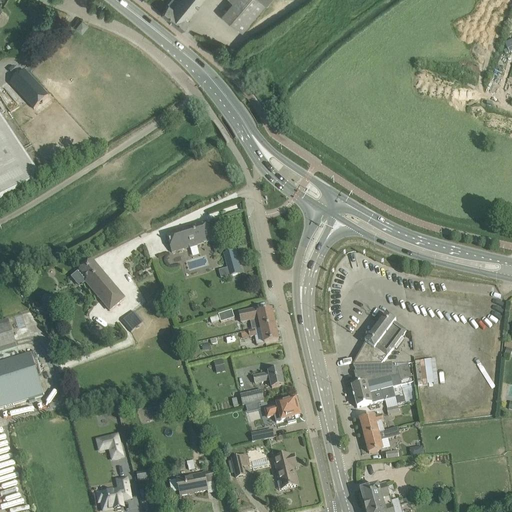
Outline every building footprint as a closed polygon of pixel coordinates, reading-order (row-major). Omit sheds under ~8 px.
[(177,0),(172,7),(169,4),(167,6),(161,13),(182,30),(189,21),(188,19),(203,0),(231,0),(233,2),(223,15),(243,31),(249,24),(268,0),(177,0)] [(77,28),(82,32),(87,25),(82,21),(77,28)] [(10,83),(34,109),(48,96),(24,70),(10,83)] [(0,201),(40,176),(0,114),(0,201)] [(167,235),(172,253),(213,241),(207,223),(167,235)] [(236,250),(223,254),(227,268),(229,277),(242,273),(236,250)] [(86,283),(110,311),(124,299),(92,261),(80,271),(88,281),(86,283)] [(259,319),(261,329),(275,326),(271,310),(266,311),(265,308),(258,310),(239,314),(241,323),(259,319)] [(121,322),(131,334),(143,323),(133,312),(121,322)] [(218,316),(220,323),(234,319),(231,312),(218,316)] [(365,344),(353,366),(354,366),(382,365),(406,333),(395,324),(396,322),(387,315),(365,344)] [(9,323),(0,325),(0,356),(18,351),(9,323)] [(275,326),(261,329),(264,344),(278,342),(275,326)] [(247,332),(248,338),(256,337),(254,330),(247,332)] [(0,364),(20,358),(18,351),(0,356),(0,364)] [(0,409),(44,396),(31,355),(20,358),(0,364),(0,409)] [(215,373),(224,371),(221,359),(212,362),(215,373)] [(421,385),(436,384),(434,359),(419,360),(421,385)] [(359,386),(352,387),(357,409),(362,407),(385,401),(396,398),(393,389),(401,386),(400,381),(411,378),(408,366),(397,369),(396,365),(395,364),(382,365),(354,366),(359,386)] [(252,378),(253,385),(270,381),(272,389),(284,386),(280,371),(269,373),(269,374),(252,378)] [(239,397),(242,408),(246,407),(261,403),(264,403),(261,391),(239,397)] [(278,407),(266,411),(268,418),(275,416),(277,423),(287,420),(288,425),(296,422),(295,418),(299,417),(299,418),(300,417),(296,400),(295,400),(295,401),(278,406),(278,407)] [(261,403),(246,407),(248,414),(260,411),(259,406),(261,405),(261,403)] [(387,411),(388,416),(399,414),(398,408),(387,411)] [(360,420),(365,437),(385,432),(382,421),(384,421),(382,415),(374,417),(360,420)] [(365,437),(369,454),(383,450),(380,442),(400,437),(398,429),(385,433),(385,432),(365,437)] [(273,430),(259,433),(261,441),(274,438),(273,430)] [(118,435),(107,438),(109,449),(112,461),(123,458),(118,435)] [(386,453),(386,460),(402,458),(401,452),(386,453)] [(231,460),(236,480),(246,477),(244,469),(250,468),(247,456),(231,460)] [(277,483),(279,491),(298,487),(293,469),(297,468),(294,456),(290,457),(290,456),(274,459),(280,483),(277,483)] [(154,480),(152,471),(137,474),(138,483),(154,480)] [(177,480),(170,482),(172,494),(180,492),(180,497),(207,492),(206,484),(215,482),(213,472),(204,473),(204,475),(177,480)] [(120,488),(99,492),(101,501),(104,500),(105,509),(116,507),(116,509),(125,507),(123,498),(131,497),(128,477),(118,479),(120,488)] [(364,505),(366,511),(371,511),(392,506),(392,507),(395,506),(395,505),(397,504),(397,506),(400,505),(398,500),(391,502),(386,485),(378,488),(361,492),(365,504),(364,505)] [(409,494),(411,502),(418,500),(415,492),(409,494)]
